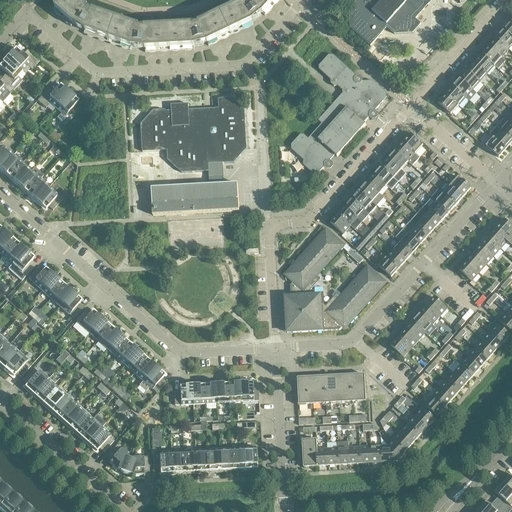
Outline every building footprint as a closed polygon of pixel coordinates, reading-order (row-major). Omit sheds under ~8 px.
[(79,0),(61,0),(54,8),(73,24),(74,24),(76,26),(82,29),(85,30),(85,31),(131,48),(132,47),(135,48),(141,49),(145,49),(145,50),(194,47),(194,46),(198,46),(203,44),(207,43),(207,44),(252,22),(251,21),(255,20),(259,16),(262,13),(263,14),(275,0),(246,0),(243,3),(242,2),(198,23),(198,25),(193,26),(193,25),(144,28),(144,29),(138,28),(139,27),(92,10),(92,12),(87,9),(88,8),(79,0)] [(359,0),(358,1),(357,0),(349,9),(350,28),(370,46),(382,34),(380,32),(385,27),(394,34),(413,33),(421,24),(415,19),(432,0),(359,0)] [(511,24),(511,23),(503,31),(511,38),(511,24)] [(511,46),(511,38),(503,31),(496,39),(509,50),(511,46)] [(509,50),(496,39),(489,47),(501,58),(509,50)] [(501,58),(489,47),(482,55),(494,66),(498,70),(505,62),(501,58)] [(8,55),(6,57),(22,71),(27,66),(32,70),(39,62),(29,52),(25,57),(15,49),(12,52),(11,53),(8,55)] [(494,66),(482,55),(474,63),(487,75),(494,66)] [(360,76),(356,76),(333,56),(328,56),(319,67),(319,70),(330,80),(331,84),(334,87),(337,86),(342,91),(342,94),(318,121),(322,125),(308,139),(304,135),(300,136),(291,146),(291,150),(304,161),(303,162),(303,166),(313,175),(318,174),(324,167),(327,170),(330,170),(333,167),(333,163),(330,161),(335,156),(337,157),(366,125),(364,123),(369,117),(372,120),(375,120),(378,117),(377,113),(375,111),(386,98),(386,93),(373,81),(363,82),(362,78),(360,76)] [(22,71),(6,57),(4,59),(2,62),(3,62),(2,63),(2,64),(0,65),(0,68),(8,75),(4,80),(15,89),(22,81),(17,77),(22,71)] [(487,75),(474,63),(467,71),(480,83),(487,75)] [(480,83),(467,71),(460,79),(473,91),(480,83)] [(473,91),(460,79),(453,87),(465,99),(473,91)] [(0,100),(2,103),(7,98),(15,89),(4,80),(0,84),(0,100)] [(63,88),(60,85),(51,95),(47,90),(37,101),(46,108),(50,104),(55,109),(70,92),(68,91),(65,89),(64,89),(63,88)] [(465,99),(453,87),(446,95),(458,107),(465,99)] [(72,94),(70,92),(55,109),(61,114),(57,118),(65,126),(75,115),(70,111),(78,102),(75,99),(74,98),(72,94)] [(458,107),(446,95),(438,104),(451,115),(458,107)] [(219,109),(209,109),(188,111),(188,105),(171,105),(171,111),(166,112),(165,111),(153,111),(141,125),(142,152),(159,152),(159,150),(167,149),(168,161),(182,173),(209,172),(208,162),(213,162),(214,164),(222,164),(234,163),(246,149),(244,111),(230,99),(218,99),(219,109)] [(494,104),(498,107),(500,109),(500,108),(501,109),(504,106),(501,103),(502,102),(499,99),(494,104)] [(511,125),(508,122),(504,119),(497,127),(511,140),(511,125)] [(511,142),(511,140),(497,127),(490,135),(493,138),(506,150),(511,142)] [(47,145),(50,142),(40,134),(37,137),(47,145)] [(410,135),(403,143),(415,154),(423,146),(410,135)] [(506,150),(493,138),(486,147),(498,158),(506,150)] [(4,147),(0,143),(0,169),(13,155),(4,147)] [(415,154),(403,143),(396,151),(408,162),(415,154)] [(65,161),(68,158),(58,150),(55,153),(65,161)] [(408,162),(396,151),(388,159),(401,170),(408,162)] [(13,155),(0,169),(0,171),(3,174),(4,173),(9,178),(22,163),(13,155)] [(439,158),(434,164),(439,168),(444,163),(439,158)] [(401,170),(388,159),(381,167),(394,178),(398,182),(405,174),(401,170)] [(213,162),(208,162),(209,172),(210,186),(151,189),(152,216),(239,211),(238,184),(224,185),(222,164),(214,164),(213,162)] [(22,163),(9,178),(14,182),(13,183),(17,187),(31,171),(22,163)] [(394,178),(381,167),(374,175),(387,187),(394,178)] [(31,171),(17,187),(21,190),(22,189),(27,194),(32,189),(40,179),(31,171)] [(387,187),(374,175),(367,183),(379,195),(387,187)] [(458,178),(451,186),(463,197),(471,189),(458,178)] [(40,179),(32,189),(27,194),(32,198),(31,199),(35,203),(49,187),(40,179)] [(379,195),(367,183),(360,191),(377,207),(384,199),(379,195)] [(451,186),(444,194),(456,205),(463,197),(451,186)] [(49,187),(35,203),(39,206),(40,205),(45,210),(48,207),(53,211),(62,200),(58,196),(49,187)] [(377,207),(360,191),(352,199),(369,215),(377,207)] [(444,194),(436,202),(449,213),(456,205),(444,194)] [(352,199),(345,208),(362,223),(369,215),(352,199)] [(436,202),(429,210),(442,221),(449,213),(436,202)] [(442,221),(429,210),(425,206),(417,214),(434,229),(442,221)] [(362,223),(345,208),(338,216),(351,227),(355,231),(362,223)] [(427,237),(434,229),(417,214),(410,222),(427,237)] [(351,227),(338,216),(331,224),(343,235),(351,227)] [(494,231),(495,231),(504,240),(511,231),(511,227),(504,220),(494,231)] [(420,246),(427,237),(410,222),(403,230),(407,234),(420,246)] [(293,283),(292,284),(290,286),(291,299),(289,299),(289,305),(291,305),(292,333),(339,330),(342,327),(344,329),(385,283),(367,267),(343,294),(345,295),(342,299),(336,294),(325,306),(309,292),(321,279),(315,275),(318,271),(320,273),(344,246),(326,230),(285,275),(293,283)] [(400,242),(413,254),(420,246),(407,234),(403,230),(396,238),(400,242)] [(504,240),(495,231),(488,239),(500,250),(507,242),(504,240)] [(8,233),(0,241),(0,254),(3,257),(16,242),(11,238),(12,237),(8,233)] [(500,250),(488,239),(480,247),(493,258),(500,250)] [(16,242),(3,257),(12,265),(26,249),(22,246),(21,247),(16,242)] [(400,242),(393,250),(406,262),(413,254),(400,242)] [(493,258),(480,247),(473,255),(486,266),(493,258)] [(26,249),(12,265),(21,272),(18,275),(23,280),(35,266),(31,262),(34,259),(29,254),(30,253),(26,249)] [(347,254),(354,260),(359,264),(363,260),(351,250),(347,254)] [(393,250),(386,258),(398,270),(406,262),(393,250)] [(486,266),(473,255),(466,263),(479,274),(486,266)] [(391,278),(398,270),(386,258),(378,267),(391,278)] [(479,274),(466,263),(459,271),(471,282),(479,274)] [(42,272),(38,268),(28,279),(33,283),(32,283),(42,291),(55,276),(51,272),(50,273),(45,269),(42,272)] [(55,276),(42,291),(50,299),(63,285),(58,280),(59,279),(55,276)] [(63,285),(50,299),(59,307),(73,292),(69,288),(68,289),(63,285)] [(73,292),(59,307),(69,315),(73,319),(83,308),(78,304),(81,301),(76,296),(77,295),(73,292)] [(435,298),(427,306),(440,318),(447,309),(435,298)] [(440,318),(427,306),(420,314),(432,326),(440,318)] [(90,314),(85,310),(76,321),(80,325),(89,334),(103,318),(99,315),(98,316),(93,311),(90,314)] [(26,318),(21,313),(17,318),(22,322),(26,318)] [(432,326),(420,314),(413,323),(425,334),(432,326)] [(511,318),(507,314),(499,322),(511,333),(511,332),(511,318)] [(103,318),(89,334),(98,342),(111,327),(106,323),(107,322),(103,318)] [(425,334),(413,323),(406,331),(418,342),(425,334)] [(34,325),(32,328),(31,329),(35,334),(39,329),(34,325)] [(497,325),(489,333),(502,344),(509,336),(497,325)] [(111,327),(98,342),(107,350),(121,334),(117,331),(116,332),(111,327)] [(418,342),(406,331),(398,339),(411,350),(418,342)] [(489,333),(482,341),(495,352),(502,344),(489,333)] [(121,334),(107,350),(116,358),(129,343),(124,339),(125,338),(121,334)] [(1,336),(0,337),(0,355),(9,345),(6,342),(7,341),(1,336)] [(411,350),(398,339),(391,347),(403,358),(411,350)] [(482,341),(475,349),(487,360),(495,352),(482,341)] [(129,343),(116,358),(125,366),(138,350),(134,347),(133,348),(129,343)] [(9,345),(0,355),(0,367),(1,368),(3,370),(19,352),(14,347),(13,348),(9,345)] [(475,349),(468,357),(480,368),(487,360),(475,349)] [(138,350),(125,366),(134,374),(146,359),(142,355),(142,354),(138,350)] [(19,352),(3,370),(5,372),(9,374),(13,377),(16,374),(20,378),(30,367),(26,363),(27,361),(24,358),(25,357),(19,352)] [(80,362),(84,357),(79,353),(75,357),(80,362)] [(70,365),(74,360),(69,356),(65,361),(70,365)] [(80,362),(85,366),(89,362),(84,357),(80,362)] [(468,357),(461,365),(473,376),(480,368),(468,357)] [(146,359),(134,374),(143,382),(156,366),(152,363),(151,364),(146,359)] [(461,365),(453,373),(466,384),(473,376),(461,365)] [(156,366),(143,382),(152,390),(156,394),(166,383),(162,379),(165,376),(159,371),(160,370),(156,366)] [(92,376),(82,368),(78,373),(87,381),(92,376)] [(37,373),(33,369),(23,380),(27,384),(24,387),(28,391),(29,393),(32,396),(33,397),(49,379),(43,373),(42,374),(39,371),(37,373)] [(98,378),(102,373),(97,369),(93,373),(98,378)] [(98,378),(103,382),(106,378),(102,373),(98,378)] [(453,373),(446,381),(459,392),(466,384),(453,373)] [(357,402),(366,402),(364,375),(297,379),(299,406),(321,404),(321,402),(330,401),(331,404),(347,403),(347,401),(357,400),(357,402)] [(49,379),(33,397),(34,398),(36,400),(39,401),(42,404),(57,388),(54,385),(54,384),(49,379)] [(446,381),(439,389),(451,400),(459,392),(446,381)] [(234,384),(228,384),(229,403),(241,402),(239,382),(234,382),(234,384)] [(245,382),(239,382),(241,402),(253,402),(252,383),(245,383),(245,382)] [(105,396),(109,392),(99,383),(95,388),(105,396)] [(210,385),(204,385),(205,404),(217,404),(215,383),(210,384),(210,385)] [(221,383),(215,383),(217,404),(229,403),(228,384),(221,384),(221,383)] [(197,384),(192,385),(193,405),(205,404),(204,385),(197,386),(197,384)] [(115,385),(111,389),(116,394),(120,389),(115,385)] [(174,406),(193,405),(192,385),(186,385),(186,386),(179,387),(179,391),(174,391),(174,406)] [(57,388),(42,404),(46,407),(48,410),(50,413),(67,395),(61,389),(60,390),(57,388)] [(120,389),(116,394),(120,398),(124,394),(120,389)] [(439,389),(432,397),(444,408),(451,400),(439,389)] [(67,395),(50,413),(54,415),(57,417),(60,420),(75,404),(71,401),(72,400),(67,395)] [(432,397),(424,406),(437,417),(444,408),(432,397)] [(122,403),(117,399),(113,404),(118,408),(122,403)] [(75,404),(60,420),(64,423),(66,426),(68,429),(84,411),(79,405),(78,407),(75,404)] [(422,408),(415,416),(427,427),(434,419),(422,408)] [(84,411),(68,429),(71,431),(75,433),(78,436),(92,420),(89,417),(90,416),(84,411)] [(393,418),(388,413),(384,417),(389,421),(393,418)] [(96,415),(92,420),(78,436),(81,439),(84,442),(86,445),(105,423),(96,415)] [(415,416),(408,424),(420,435),(427,427),(415,416)] [(389,421),(384,417),(380,422),(383,429),(389,421)] [(408,424),(401,432),(413,443),(420,435),(408,424)] [(102,427),(86,445),(88,447),(91,448),(93,449),(96,452),(99,449),(103,453),(114,441),(109,437),(111,436),(107,433),(108,432),(102,427)] [(320,432),(326,432),(326,438),(333,438),(332,427),(320,428),(320,432)] [(162,443),(161,428),(152,428),(153,443),(162,443)] [(401,432),(394,439),(406,451),(413,443),(401,432)] [(394,439),(388,446),(396,462),(406,451),(394,439)] [(302,441),(303,454),(317,454),(317,450),(316,440),(302,441)] [(117,470),(125,473),(131,456),(118,444),(108,455),(112,459),(109,463),(112,466),(111,468),(116,472),(117,470)] [(379,446),(369,447),(370,464),(380,463),(379,446)] [(388,446),(379,446),(380,463),(396,462),(388,446)] [(235,449),(231,449),(232,471),(237,470),(241,471),(244,472),(243,447),(235,447),(235,449)] [(251,447),(243,447),(244,472),(246,471),(250,470),(252,470),(257,469),(255,448),(251,448),(251,447)] [(369,447),(358,448),(359,464),(370,464),(369,447)] [(211,450),(207,450),(208,472),(213,472),(217,473),(220,473),(219,448),(211,449),(211,450)] [(227,448),(219,448),(220,473),(224,472),(228,471),(232,471),(231,449),(227,449),(227,448)] [(348,448),(338,449),(339,466),(349,465),(348,448)] [(358,448),(348,448),(349,465),(359,464),(358,448)] [(203,449),(195,450),(196,474),(199,474),(204,472),(208,472),(207,450),(203,451),(203,449)] [(327,449),(317,450),(317,454),(318,467),(328,466),(327,449)] [(338,449),(327,449),(328,466),(339,466),(338,449)] [(187,451),(183,452),(184,473),(189,473),(191,474),(195,474),(196,474),(195,450),(187,450),(187,451)] [(160,470),(160,474),(165,474),(169,475),(172,475),(171,451),(163,451),(163,453),(159,453),(159,455),(153,455),(154,471),(160,470)] [(179,451),(171,451),(172,475),(176,475),(180,473),(184,473),(183,452),(179,452),(179,451)] [(317,454),(303,454),(304,468),(318,467),(317,454)] [(142,455),(131,456),(125,473),(133,476),(133,478),(139,477),(139,476),(144,475),(143,470),(149,469),(148,457),(143,457),(142,455)] [(511,477),(510,475),(502,484),(511,492),(511,477)] [(1,483),(0,484),(0,505),(12,493),(1,483)] [(511,503),(511,492),(502,484),(495,492),(502,499),(498,504),(506,511),(509,511),(511,508),(511,507),(510,506),(511,503)] [(12,493),(0,505),(0,510),(2,511),(13,511),(22,503),(12,493)] [(486,502),(478,511),(479,511),(506,511),(498,504),(493,509),(486,502)] [(32,511),(22,503),(13,511),(32,511)]
